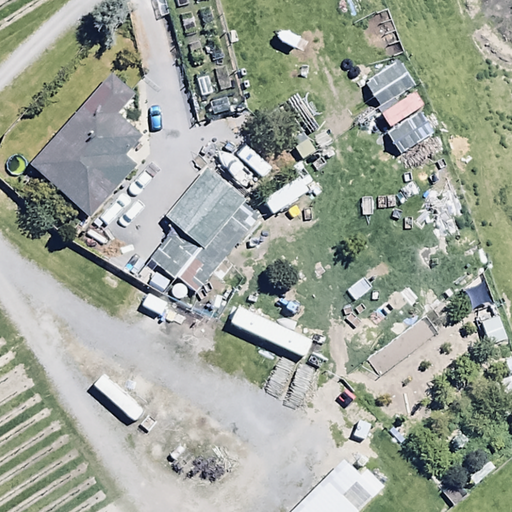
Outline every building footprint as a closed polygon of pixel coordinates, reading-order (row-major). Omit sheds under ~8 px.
[(379,77),(363,87),(379,110),(418,84),(403,61),(385,73),(382,67),(376,71),(379,77)] [(132,100),(109,79),(28,168),(85,220),(133,167),(125,160),(143,140),(117,117),(132,100)] [(412,95),(379,118),(389,132),(383,136),(398,158),(437,130),(412,95)] [(245,208),(203,174),(152,226),(165,237),(144,264),(172,286),(189,263),(213,282),(256,228),(239,215),(245,208)] [(338,463),(292,511),(356,511),(379,487),(366,475),(359,483),(338,463)]
